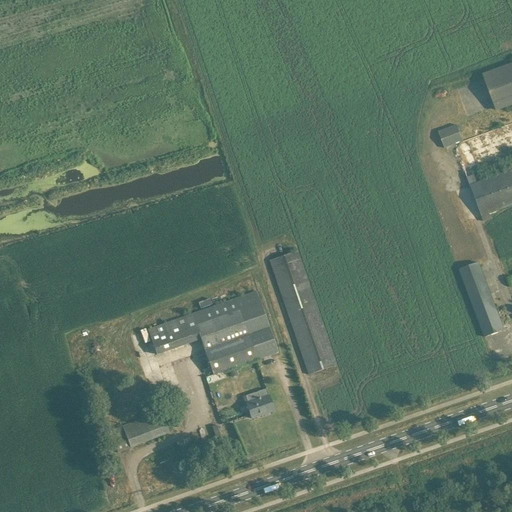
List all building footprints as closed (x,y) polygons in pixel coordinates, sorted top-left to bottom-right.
[(511,64),(484,74),(498,112),(511,106),(511,64)] [(444,149),(447,148),(456,145),(463,142),(457,125),(438,132),(444,149)] [(511,170),(476,184),(473,175),(467,177),(484,222),(491,220),(489,213),(511,204),(511,170)] [(336,366),(297,252),(270,261),(309,375),(336,366)] [(460,270),(485,337),(504,330),(479,263),(460,270)] [(148,328),(153,342),(149,344),(153,355),(157,354),(157,355),(201,340),(211,369),(203,371),(206,378),(213,375),(213,376),(257,360),(278,352),(256,290),(148,328)] [(269,396),(268,397),(265,390),(245,397),(247,403),(246,404),(251,419),(274,411),(269,396)] [(236,410),(229,413),(231,418),(238,416),(236,410)] [(130,441),(132,446),(173,433),(167,417),(154,421),(152,416),(119,426),(124,443),(130,441)]
